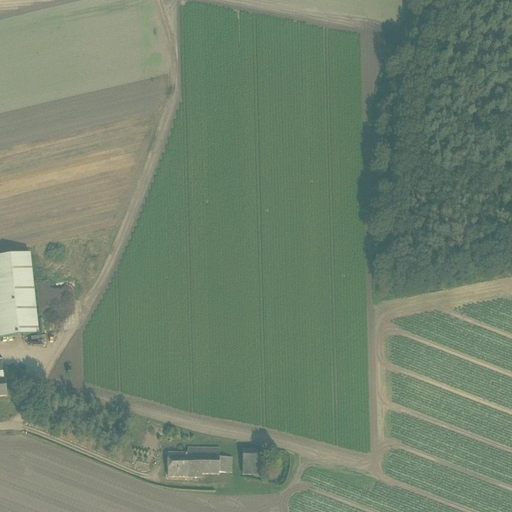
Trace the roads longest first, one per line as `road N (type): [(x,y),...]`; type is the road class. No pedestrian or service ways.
road 1 (track): [(18,426),(90,299),(152,154),(166,77),(160,0)]
road 2 (track): [(18,426),(155,479)]
